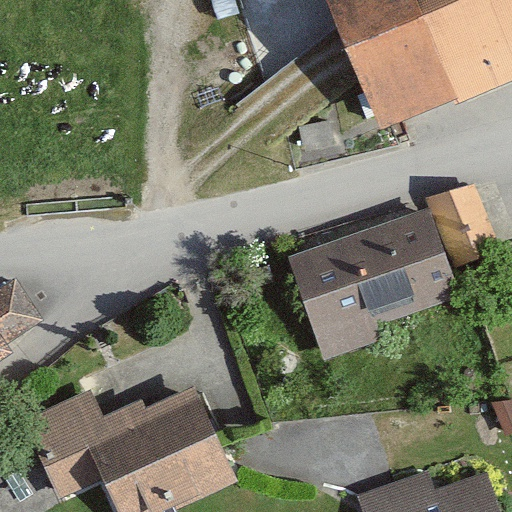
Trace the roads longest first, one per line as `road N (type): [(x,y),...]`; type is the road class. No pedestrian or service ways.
road 1 (residential): [(133,255),(351,200),(511,144)]
road 2 (residential): [(133,255),(87,324),(0,381)]
road 3 (residential): [(0,269),(133,255)]
